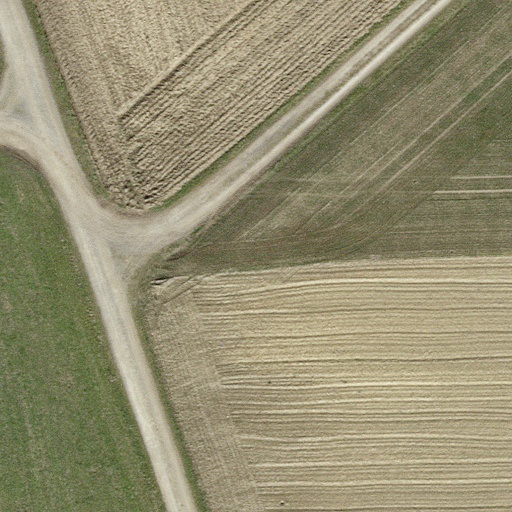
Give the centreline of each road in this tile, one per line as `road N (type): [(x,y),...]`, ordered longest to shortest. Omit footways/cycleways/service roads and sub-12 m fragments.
road 1 (track): [(4,0),(102,252),(199,207),(440,0)]
road 2 (track): [(187,511),(102,252)]
